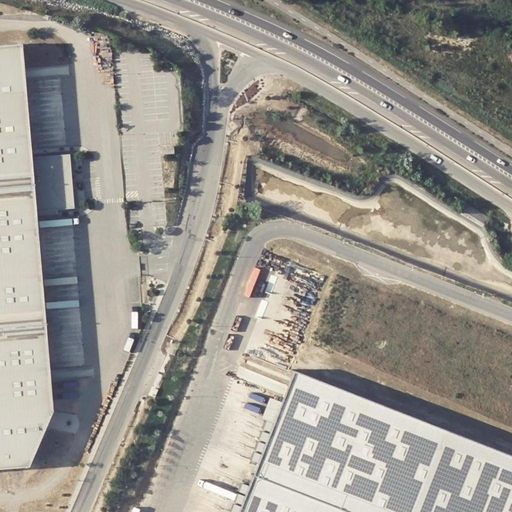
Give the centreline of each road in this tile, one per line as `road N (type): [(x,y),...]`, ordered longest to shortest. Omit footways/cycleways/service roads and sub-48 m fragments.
road 1 (unclassified): [(216,119),(186,259),(81,511)]
road 2 (secondary): [(511,172),(340,63),(194,0)]
road 3 (unclassified): [(273,63),(511,207)]
